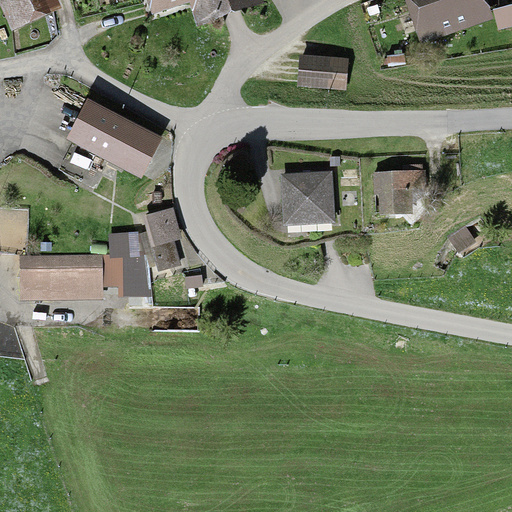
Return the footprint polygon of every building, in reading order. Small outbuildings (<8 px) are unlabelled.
[(0,0),(0,3),(7,19),(43,2),(42,0),(0,0)] [(203,0),(209,18),(256,3),(255,0),(203,0)] [(414,0),(426,33),(485,13),(480,0),(414,0)] [(333,59),(301,58),(300,84),(331,86),(333,59)] [(331,86),(345,87),(346,60),(333,59),(331,86)] [(93,189),(109,159),(138,174),(155,140),(93,108),(75,141),(77,142),(61,173),(93,189)] [(380,173),(381,213),(406,212),(405,188),(424,187),(423,172),(380,173)] [(329,174),(283,177),(286,223),(332,220),(329,174)] [(176,227),(170,209),(144,218),(161,269),(179,263),(168,229),(176,227)] [(458,250),(473,241),(464,226),(448,236),(458,250)] [(101,292),(100,257),(20,258),(21,293),(101,292)]
